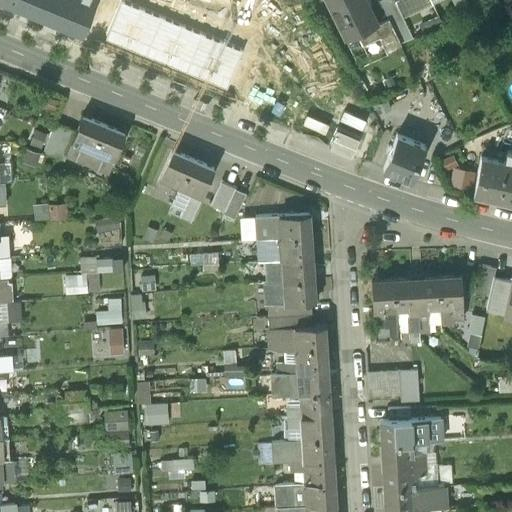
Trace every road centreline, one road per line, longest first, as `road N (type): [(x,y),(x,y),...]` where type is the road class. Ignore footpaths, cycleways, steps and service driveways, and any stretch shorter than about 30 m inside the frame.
road 1 (secondary): [(354,192),(0,46)]
road 2 (residential): [(358,511),(344,240),(354,192)]
road 3 (secondary): [(511,237),(354,192)]
